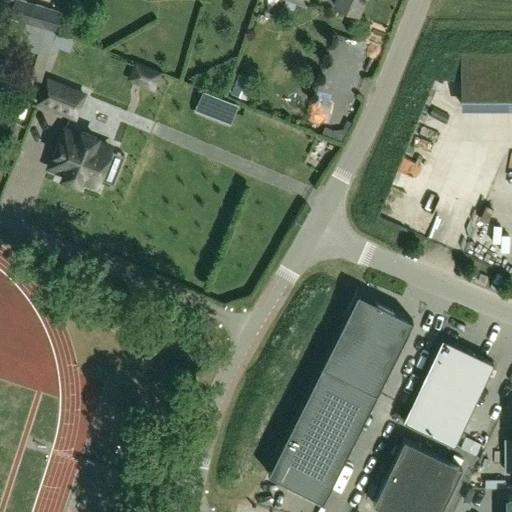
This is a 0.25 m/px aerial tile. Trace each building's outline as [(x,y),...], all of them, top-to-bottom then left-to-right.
[(14,0),(9,19),(55,32),(61,12),(17,0),(14,0)] [(336,0),(334,6),(357,15),(363,0),(336,0)] [(55,32),(9,19),(2,43),(37,53),(47,56),(55,32)] [(460,104),(511,104),(511,54),(460,55),(460,104)] [(164,69),(133,58),(126,78),(156,88),(164,69)] [(252,81),(239,76),(232,95),(245,100),(252,81)] [(84,94),(43,80),(35,103),(76,117),(84,94)] [(238,99),(200,85),(194,107),(230,121),(238,99)] [(79,135),(64,129),(49,167),(65,172),(63,176),(78,182),(80,179),(96,185),(110,148),(95,142),(96,138),(80,132),(79,135)] [(480,222),(476,210),(473,211),(469,201),(448,210),(456,231),(480,222)] [(323,499),(412,320),(357,292),(268,471),(323,499)] [(441,338),(403,419),(453,443),(492,362),(441,338)] [(392,511),(438,511),(461,465),(403,438),(373,503),(392,511)] [(130,463),(114,511),(140,511),(153,471),(130,463)]
